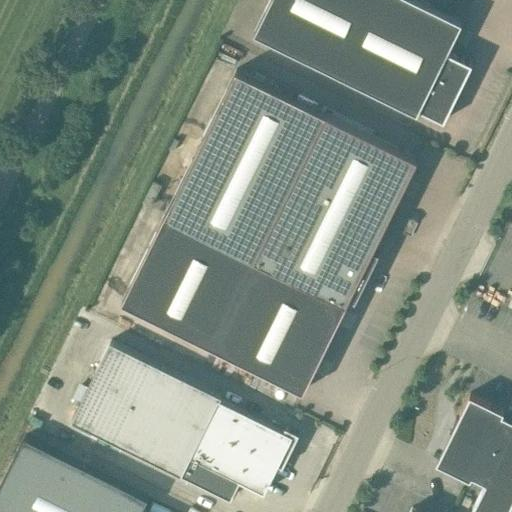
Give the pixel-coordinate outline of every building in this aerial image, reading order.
[(462,19),(423,0),(269,0),(255,30),(417,110),(419,106),(444,119),(473,61),(448,49),(462,19)] [(418,157),(326,111),(237,67),(122,299),(303,388),(349,296),(355,299),(379,250),(373,247),(418,157)] [(126,254),(135,258),(161,206),(151,202),(126,254)] [(222,393),(112,338),(72,417),(231,495),(240,477),(265,489),(278,461),(282,463),(281,464),(283,464),(299,431),(285,424),(285,425),(286,426),(285,428),(220,396),(222,393)] [(238,357),(232,367),(270,386),(275,376),(238,357)] [(504,408),(470,391),(460,413),(462,414),(460,418),(456,416),(449,430),(453,432),(440,459),(456,467),(455,468),(471,476),(472,473),(486,480),(472,508),(480,511),(511,511),(511,416),(503,412),(504,408)] [(148,494),(25,434),(0,485),(0,511),(147,511),(141,509),(148,494)]
